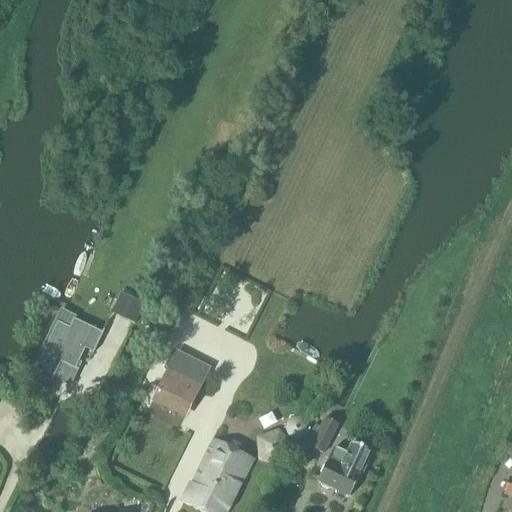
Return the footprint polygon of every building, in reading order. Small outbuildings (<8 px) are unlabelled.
[(121,295),(112,313),(135,323),(143,305),(121,295)] [(35,361),(34,362),(44,367),(41,373),(52,378),(49,384),(50,384),(62,359),(66,361),(64,364),(78,371),(78,370),(75,368),(85,349),(94,353),(104,331),(103,331),(102,334),(74,320),(69,329),(57,323),(38,363),(35,361)] [(168,370),(153,401),(176,413),(181,402),(190,407),(200,387),(201,385),(169,369),(168,370)] [(300,418),(297,417),(294,417),(292,418),(290,419),(288,420),(287,422),(286,424),(285,426),(285,429),(285,432),(286,435),(289,438),(292,440),(295,441),(299,441),(302,440),(305,438),(307,435),(308,432),(308,428),(308,425),(306,422),(303,419),(300,418)] [(324,420),(309,447),(323,455),(338,428),(335,426),(324,420)] [(281,468),(293,448),(278,430),(256,438),(258,462),(281,468)] [(200,511),(229,511),(253,460),(214,441),(193,485),(191,484),(182,503),(200,511)] [(371,454),(351,444),(347,454),(338,449),(333,450),(327,462),(317,482),(349,498),(359,476),(361,476),(371,454)] [(94,460),(100,450),(92,445),(86,456),(94,460)] [(511,511),(511,480),(508,479),(503,494),(511,497),(511,507),(510,511),(511,511)]
